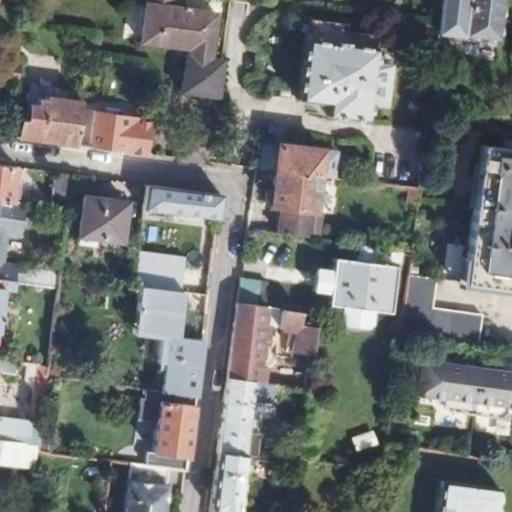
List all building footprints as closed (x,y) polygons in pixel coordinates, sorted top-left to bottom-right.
[(210,61),(221,63),(224,45),(213,42),(216,11),(183,6),(183,0),(151,0),(152,2),(148,2),(143,40),(191,46),(188,65),(209,67),(210,61)] [(503,0),(441,0),(437,31),(498,39),(503,0)] [(344,21),(307,17),(296,98),(326,103),(325,114),(366,120),(368,102),(388,105),(392,76),(372,73),(377,43),(342,38),(344,21)] [(1,41),(0,40),(0,88),(1,85),(0,85),(0,78),(16,81),(18,63),(22,64),(24,55),(0,51),(2,43),(1,41)] [(0,134),(76,144),(81,101),(45,96),(44,100),(36,99),(35,106),(29,105),(26,121),(14,119),(0,127),(0,134)] [(90,146),(147,154),(152,116),(95,109),(90,146)] [(184,159),(208,162),(213,126),(188,124),(184,159)] [(273,168),(276,144),(262,142),(258,166),(273,168)] [(511,288),(511,146),(481,142),(462,282),(511,288)] [(276,144),(273,168),(275,168),(317,174),(320,174),(323,150),(276,144)] [(336,151),(323,150),(320,174),(333,175),(336,151)] [(0,201),(3,202),(12,203),(16,166),(0,164),(0,201)] [(33,177),(35,169),(28,168),(27,176),(33,177)] [(317,174),(275,168),(270,204),(280,205),(276,232),(309,236),(317,174)] [(67,211),(72,174),(64,173),(54,171),(50,209),(67,211)] [(219,193),(145,183),(142,208),(216,217),(219,193)] [(125,202),(83,197),(77,235),(119,242),(125,202)] [(263,230),(245,228),(243,246),(252,248),(262,239),(263,230)] [(372,261),(375,244),(355,242),(354,260),(332,258),(331,268),(328,291),(326,304),(342,306),(340,319),(345,325),(364,328),(371,324),(373,309),(388,311),(393,264),(372,261)] [(137,251),(133,285),(137,285),(178,290),(182,257),(137,251)] [(312,289),(328,291),(331,268),(314,266),(312,289)] [(436,276),(407,273),(400,330),(478,341),(481,313),(432,306),(436,276)] [(267,279),(240,277),(236,303),(264,306),(267,279)] [(14,290),(15,282),(0,279),(0,308),(3,289),(14,290)] [(201,338),(177,335),(182,291),(178,290),(137,285),(135,304),(136,311),(138,317),(142,323),(148,330),(154,334),(160,336),(157,361),(159,361),(159,369),(163,370),(160,390),(194,394),(201,338)] [(253,380),(268,382),(269,374),(264,373),(265,367),(257,366),(261,342),(262,333),(263,323),(279,324),(279,327),(296,329),(292,350),(312,353),(316,326),(300,323),(301,311),(264,306),(236,303),(227,377),(253,380)] [(15,374),(17,361),(0,359),(0,367),(0,368),(0,372),(15,374)] [(511,371),(423,359),(419,394),(511,407),(511,371)] [(37,445),(47,365),(29,363),(27,378),(34,392),(30,422),(0,418),(0,440),(19,442),(37,445)] [(245,456),(254,457),(257,437),(245,435),(247,426),(252,426),(253,419),(248,417),(251,394),(253,380),(227,377),(218,452),(245,456)] [(167,469),(185,472),(194,394),(160,390),(146,388),(144,397),(142,397),(140,418),(154,420),(150,456),(144,455),(142,466),(167,469)] [(266,395),(251,394),(248,417),(253,419),(252,426),(247,426),(245,435),(257,437),(259,420),(264,419),(266,395)] [(355,448),(375,443),(371,429),(352,434),(355,448)] [(0,463),(16,466),(19,442),(0,440),(0,463)] [(34,468),(37,445),(19,442),(16,466),(34,468)] [(218,452),(211,510),(220,511),(237,511),(245,456),(218,452)] [(161,511),(167,469),(142,466),(128,464),(122,511),(161,511)] [(497,511),(500,487),(442,479),(437,511),(497,511)]
